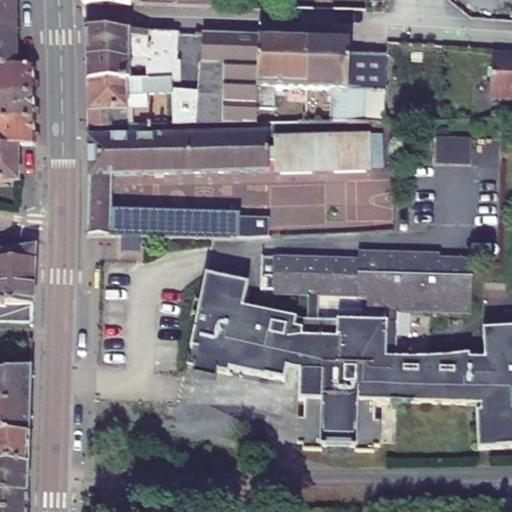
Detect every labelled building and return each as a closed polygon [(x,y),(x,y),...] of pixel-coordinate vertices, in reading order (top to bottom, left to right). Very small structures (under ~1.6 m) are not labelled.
[(82,0),(83,4),(215,9),(214,0),(82,0)] [(0,37),(16,37),(15,5),(0,5),(0,37)] [(82,31),(84,64),(160,67),(160,62),(168,62),(169,83),(179,83),(178,34),(82,31)] [(187,127),(255,126),(256,111),(257,38),(200,35),(198,94),(169,91),(169,96),(170,127),(187,127)] [(16,37),(0,37),(0,69),(16,70),(16,37)] [(273,111),(274,90),(304,91),(306,39),(257,38),(256,111),(273,111)] [(385,57),(348,57),(348,40),(306,39),(304,91),(330,91),(329,115),(302,115),(302,124),(363,123),(364,94),(384,94),(385,57)] [(511,56),(492,55),(488,97),(508,99),(508,101),(511,101),(511,56)] [(160,62),(160,67),(84,64),(85,86),(169,83),(168,62),(160,62)] [(0,95),(33,95),(33,70),(16,70),(0,69),(0,95)] [(169,96),(169,91),(169,83),(85,86),(87,129),(126,128),(131,128),(130,112),(145,111),(145,97),(169,96)] [(363,123),(383,123),(384,94),(364,94),(363,123)] [(33,95),(0,95),(0,121),(34,121),(33,95)] [(0,121),(0,147),(17,147),(34,147),(34,121),(0,121)] [(131,128),(126,128),(126,140),(87,140),(85,237),(108,237),(109,212),(110,179),(269,174),(268,163),(273,163),(273,174),(372,171),(370,137),(272,140),(273,151),(268,151),(268,138),(187,138),(187,127),(170,127),(131,128)] [(479,161),(478,136),(441,137),(442,162),(479,161)] [(17,147),(0,147),(0,184),(17,184),(17,147)] [(213,218),(213,214),(109,212),(108,237),(120,238),(137,238),(212,239),(213,218)] [(268,240),(269,220),(213,218),(212,239),(228,240),(268,240)] [(137,238),(120,238),(120,253),(137,253),(137,238)] [(37,247),(33,248),(0,253),(0,282),(35,283),(37,247)] [(511,328),(482,330),(483,360),(469,359),(469,355),(436,358),(412,358),(394,357),(395,310),(468,311),(469,259),(446,258),(446,271),(437,271),(437,257),(437,254),(356,253),(356,260),(259,258),(259,289),(272,289),(272,294),(306,294),(305,320),(300,320),(242,308),(246,284),(203,276),(189,349),(196,350),(190,376),(214,381),(216,373),(228,375),(229,371),(283,382),(286,368),(298,371),(297,400),(303,401),(303,419),(297,419),(296,444),(302,444),(302,450),(321,450),(321,446),(354,447),(354,451),(373,451),(373,446),(379,446),(380,421),(374,421),(374,402),(410,403),(479,404),(479,411),(475,411),(477,449),(511,447),(511,328)] [(446,271),(446,258),(437,257),(437,271),(446,271)] [(0,282),(0,326),(32,328),(35,283),(0,282)] [(0,372),(0,407),(30,408),(31,368),(0,372)] [(0,435),(29,436),(30,408),(0,407),(0,435)] [(0,465),(28,466),(29,436),(0,435),(0,465)] [(0,494),(27,494),(28,466),(0,465),(0,494)] [(0,511),(28,511),(27,494),(0,494),(0,511)]
